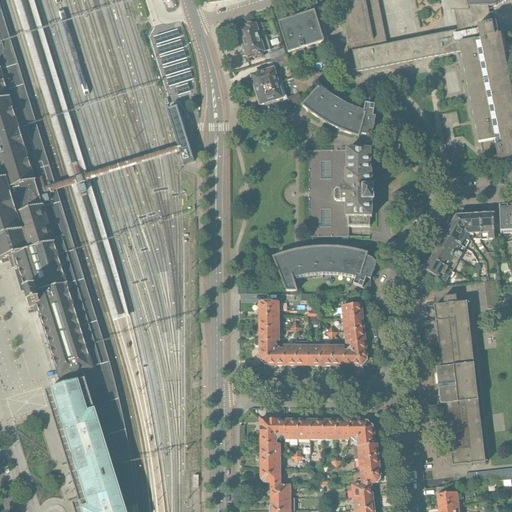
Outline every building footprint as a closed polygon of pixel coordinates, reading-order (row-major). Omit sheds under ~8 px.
[(484,164),(486,163),(498,161),(498,164),(511,160),(511,95),(500,36),(498,37),(496,24),(491,25),(488,7),(495,7),(503,0),(449,0),(452,12),(454,12),(458,32),(387,45),(378,0),(339,0),(348,46),(355,45),(356,52),(353,53),(357,73),(462,52),(484,164)] [(312,46),(324,43),(314,13),(302,16),(291,20),(279,24),(288,54),(300,50),(312,46)] [(280,34),(279,34),(275,21),(269,23),(273,36),(271,36),(272,40),(281,37),(280,34)] [(242,45),(267,38),(262,24),(255,26),(254,23),(245,26),(246,29),(238,31),(239,33),(237,34),(238,38),(240,38),(242,45)] [(155,37),(168,88),(176,86),(178,96),(191,93),(188,82),(193,81),(183,39),(181,39),(179,31),(155,37)] [(267,38),(242,45),(245,52),(243,53),(244,57),(246,57),(247,58),(254,56),(255,59),(264,56),(263,53),(271,51),(267,38)] [(278,68),(289,64),(287,56),(274,60),(277,68),(278,68)] [(60,380),(85,373),(97,369),(47,207),(47,205),(41,188),(41,186),(15,108),(1,64),(0,61),(0,261),(15,257),(26,293),(25,293),(30,307),(37,305),(60,380)] [(282,83),(280,75),(277,76),(275,70),(256,76),(255,75),(252,76),(251,78),(252,82),(253,82),(256,91),(282,83)] [(283,101),(287,99),(282,83),(256,91),(259,100),(258,101),(258,105),(260,106),(264,105),(264,103),(282,98),(283,101)] [(374,130),(375,126),(378,107),(366,105),(364,112),(360,111),(350,107),(346,105),(334,98),(332,97),(320,87),(303,107),(310,113),(318,119),(320,120),(326,124),(334,128),(339,130),(342,132),(351,135),(359,138),(360,135),(365,136),(367,136),(369,136),(372,134),(373,132),(374,130)] [(300,94),(289,98),(291,105),(302,102),(300,94)] [(191,151),(192,151),(190,144),(189,144),(177,104),(171,106),(166,107),(178,147),(177,148),(180,155),(181,155),(184,165),(194,161),(191,151)] [(404,130),(409,126),(404,121),(399,125),(404,130)] [(374,203),(374,193),(374,189),(372,189),(372,174),(371,174),(371,152),(348,152),(347,152),(347,173),(346,173),(346,190),(337,190),(334,192),(334,200),(337,203),(346,203),(347,219),(348,219),(349,228),(370,228),(370,219),(372,219),(372,203),(374,203)] [(511,207),(499,209),(501,235),(511,234),(511,207)] [(481,241),(494,240),(493,216),(480,217),(481,241)] [(473,241),(481,241),(480,217),(457,218),(468,236),(473,236),(473,241)] [(465,240),(468,236),(457,218),(445,238),(465,250),(469,243),(465,240)] [(439,249),(459,261),(462,256),(465,250),(445,238),(439,249)] [(370,280),(371,281),(376,270),(376,268),(376,266),(375,264),(374,262),(373,261),(371,259),(367,257),(368,255),(363,254),(360,253),(350,251),(344,250),(341,250),(331,249),(325,249),(322,249),(313,250),(305,251),(294,253),(286,255),(273,259),(287,292),(297,293),(293,280),(294,280),(308,276),(309,276),(323,275),(325,275),(338,275),(340,276),(353,278),(356,279),(354,286),(366,290),(370,280)] [(453,272),(459,261),(439,249),(432,261),(453,272)] [(453,273),(453,272),(432,261),(426,272),(446,284),(453,273)] [(414,290),(439,288),(428,282),(419,283),(414,290)] [(485,291),(498,290),(497,282),(484,283),(485,291)] [(498,290),(485,291),(486,300),(498,298),(498,290)] [(486,465),(484,447),(475,374),(481,373),(482,383),(511,379),(511,348),(478,353),(480,367),(475,368),(467,303),(457,305),(456,297),(443,298),(444,306),(434,307),(436,323),(437,323),(439,340),(442,369),(436,370),(441,407),(446,406),(451,452),(452,468),(466,467),(472,467),(472,466),(486,465)] [(498,298),(486,300),(487,308),(499,307),(498,298)] [(259,317),(280,317),(280,303),(259,303),(259,317)] [(343,321),(363,318),(362,305),(341,308),(343,321)] [(260,330),(280,330),(280,317),(259,317),(260,330)] [(344,333),(365,331),(363,318),(343,321),(344,333)] [(260,343),(276,343),(280,343),(280,330),(260,330),(260,343)] [(345,344),(366,342),(365,331),(344,333),(345,344)] [(349,350),(366,365),(368,362),(366,342),(345,344),(346,346),(351,346),(351,348),(349,350)] [(260,362),(262,364),(278,348),(276,346),(276,343),(260,343),(260,362)] [(284,367),(296,367),(296,347),(283,346),(283,350),(284,367)] [(296,367),(308,367),(309,347),(296,347),(296,367)] [(308,367),(320,367),(320,347),(309,347),(308,367)] [(320,367),(332,367),(332,347),(320,347),(320,367)] [(332,367),(345,368),(345,352),(345,347),(332,347),(332,367)] [(265,367),(284,367),(283,350),(280,350),(278,348),(262,364),(265,367)] [(363,368),(366,365),(349,350),(347,352),(345,352),(345,368),(363,368)] [(126,511),(87,381),(53,392),(89,509),(82,511),(126,511)] [(277,443),(280,439),(260,420),(260,448),(281,447),(281,446),(284,446),(284,441),(284,440),(281,443),(277,443)] [(282,437),(284,437),(285,420),(260,420),(280,439),(282,437)] [(284,441),(298,441),(298,420),(285,420),(284,437),(285,438),(285,439),(284,440),(284,441)] [(298,441),(310,442),(311,421),(298,420),(298,441)] [(310,442),(323,442),(323,421),(311,421),(310,442)] [(328,442),(336,442),(336,421),(323,421),(323,442),(323,445),(328,445),(328,442)] [(336,442),(347,442),(347,421),(336,421),(336,442)] [(352,439),(355,442),(371,424),(368,421),(347,421),(347,442),(348,442),(350,440),(350,439),(352,439)] [(358,447),(375,445),(373,426),(371,424),(355,442),(357,444),(358,447)] [(359,461),(379,459),(377,445),(375,445),(358,447),(354,448),(355,461),(359,460),(359,461)] [(261,460),(281,459),(281,447),(260,448),(261,460)] [(261,471),(281,471),(281,459),(261,460),(261,471)] [(360,474),(380,472),(379,459),(359,461),(360,474)] [(511,470),(478,474),(479,485),(511,480),(511,470)] [(271,487),(281,486),(281,471),(261,471),(261,481),(264,484),(271,484),(271,487)] [(361,485),(372,485),(378,484),(381,480),(380,472),(360,474),(361,485)] [(353,500),(373,497),(372,485),(361,485),(351,486),(353,500)] [(271,500),(291,500),(291,486),(281,486),(271,487),(271,500)] [(439,509),(459,507),(458,494),(449,495),(448,488),(437,489),(438,496),(437,496),(439,509)] [(354,511),(376,510),(376,504),(374,504),(373,497),(353,500),(354,511)] [(269,511),(294,511),(295,500),(291,500),(271,500),(271,507),(269,507),(269,511)]
